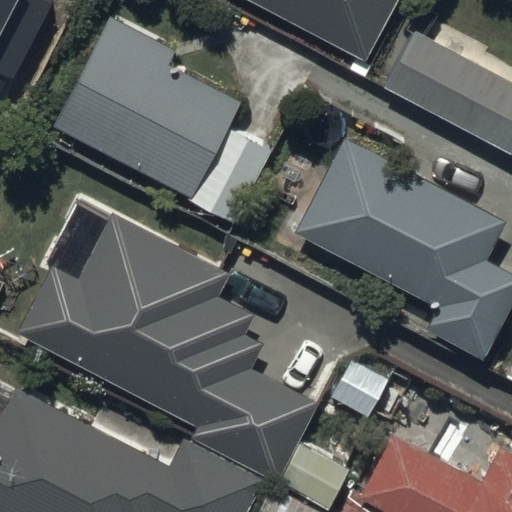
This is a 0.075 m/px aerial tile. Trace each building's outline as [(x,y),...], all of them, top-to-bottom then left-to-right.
[(0,0),(0,67),(11,73),(48,0),(0,0)] [(173,32),(110,0),(104,0),(50,105),(189,177),(238,82),(167,45),(173,32)] [(250,0),(367,63),(401,0),(250,0)] [(511,150),(511,83),(418,34),(390,86),(511,150)] [(232,204),(268,133),(226,112),(190,183),(232,204)] [(503,198),(340,118),(292,215),(432,284),(421,308),(481,338),(511,274),(511,254),(482,240),(503,198)] [(76,261),(49,247),(13,314),(195,408),(189,419),(272,462),(313,385),(245,350),(258,327),(240,317),(250,298),(215,280),(227,257),(110,196),(76,261)] [(0,502),(19,511),(154,511),(156,510),(159,511),(236,511),(261,465),(180,424),(167,448),(14,370),(0,396),(0,502)] [(392,415),(358,479),(423,511),(511,511),(511,435),(496,427),(479,460),(392,415)] [(351,511),(270,469),(247,511),(351,511)]
